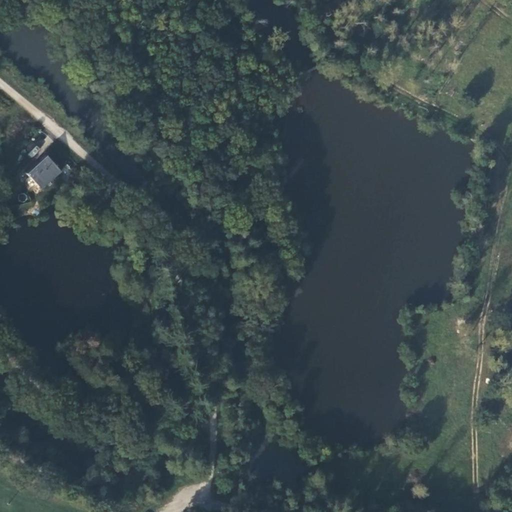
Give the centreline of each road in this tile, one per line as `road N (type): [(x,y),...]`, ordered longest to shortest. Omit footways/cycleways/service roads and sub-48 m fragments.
road 1 (track): [(0,79),(172,231),(208,348),(209,502)]
road 2 (track): [(511,154),(462,342),(474,432),(473,511)]
